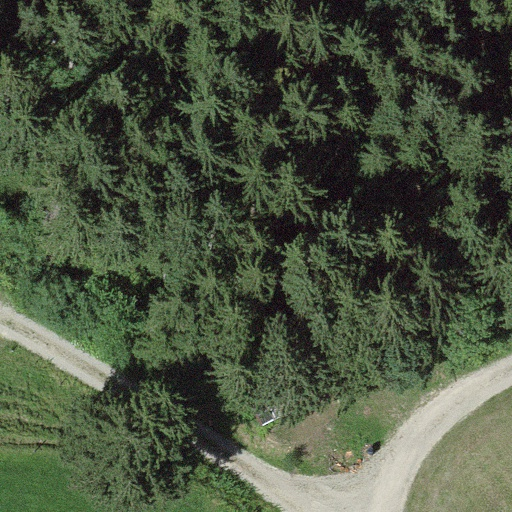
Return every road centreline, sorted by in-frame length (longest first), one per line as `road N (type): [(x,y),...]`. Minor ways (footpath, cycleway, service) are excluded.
road 1 (track): [(343,511),(0,301)]
road 2 (track): [(511,358),(457,378),(343,509)]
